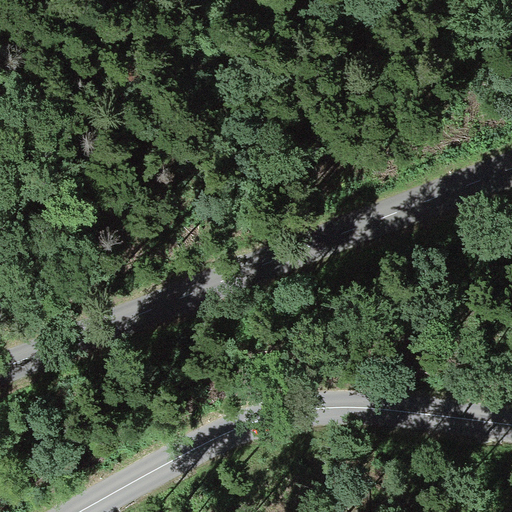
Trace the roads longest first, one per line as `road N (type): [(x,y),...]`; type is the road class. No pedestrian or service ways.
road 1 (tertiary): [(511,167),(0,367)]
road 2 (tertiary): [(83,511),(255,420),(308,409),(360,406),(511,423)]
